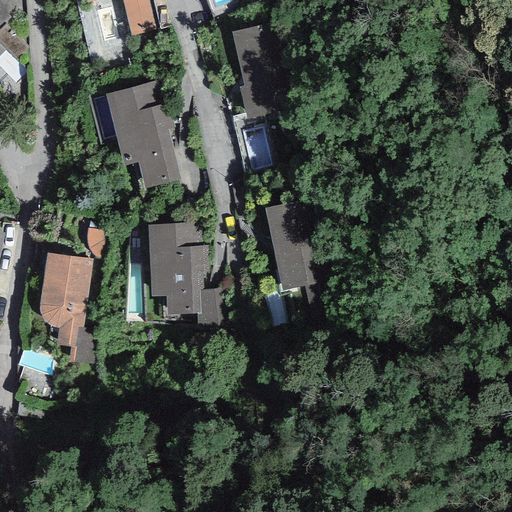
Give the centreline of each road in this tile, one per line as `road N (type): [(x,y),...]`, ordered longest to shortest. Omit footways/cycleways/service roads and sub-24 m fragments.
road 1 (residential): [(28,179),(5,375),(12,477)]
road 2 (residential): [(177,0),(238,284)]
road 3 (track): [(238,284),(266,416),(259,511)]
road 4 (residential): [(28,179),(46,135),(32,0)]
